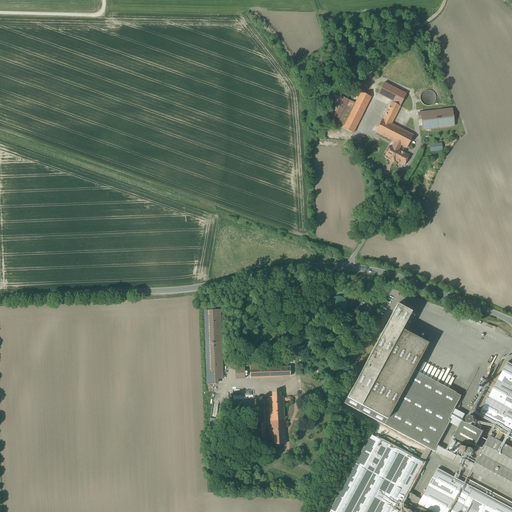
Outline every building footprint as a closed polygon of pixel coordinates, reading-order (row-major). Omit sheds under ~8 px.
[(392,102),(400,106),(406,94),(384,83),(378,94),(392,101),(392,102)] [(431,91),(429,90),(427,90),(425,91),(423,92),(422,93),(421,95),(420,97),(420,99),(421,101),(422,103),(423,104),(425,105),(427,106),(429,106),(431,105),(433,104),(434,103),(435,101),(436,99),(436,97),(435,95),(434,94),(433,92),(431,91)] [(371,97),(361,92),(355,104),(349,101),(340,120),(338,122),(344,125),(343,128),(353,133),(371,97)] [(340,120),(349,101),(338,95),(329,114),(340,120)] [(391,124),(400,106),(392,102),(383,120),(382,120),(376,132),(395,142),(401,145),(407,148),(413,135),(391,124)] [(452,109),(418,113),(419,120),(421,119),(423,130),(454,126),(452,109)] [(395,160),(404,165),(408,156),(398,150),(401,145),(395,142),(392,147),(390,146),(386,155),(390,158),(389,159),(395,162),(395,160)] [(397,304),(344,403),(426,448),(431,450),(434,452),(451,421),(449,420),(461,398),(413,372),(428,344),(402,330),(411,312),(397,304)] [(220,311),(204,311),(206,385),(217,384),(217,378),(222,378),(220,311)] [(272,343),(268,343),(265,344),(262,347),(261,351),(261,355),(264,357),(268,358),(273,358),(276,355),(277,349),(275,345),(272,343)] [(492,370),(497,361),(492,359),(488,367),(492,370)] [(511,364),(508,362),(479,415),(496,425),(494,429),(499,432),(503,434),(511,438),(511,364)] [(245,365),(245,379),(289,379),(289,363),(245,365)] [(243,379),(243,373),(244,373),(244,368),(233,368),(233,379),(243,379)] [(485,383),(491,370),(487,368),(481,381),(485,383)] [(453,392),(459,395),(463,383),(457,381),(453,392)] [(284,393),(260,394),(264,444),(287,443),(284,393)] [(483,432),(462,421),(454,437),(467,445),(468,443),(476,446),(483,432)] [(328,511),(397,511),(424,463),(419,461),(370,435),(328,511)] [(495,439),(491,436),(471,472),(511,493),(511,447),(499,441),(495,439)] [(419,461),(424,463),(431,450),(426,448),(419,461)] [(465,483),(438,468),(419,504),(433,511),(511,511),(511,502),(468,479),(465,483)]
